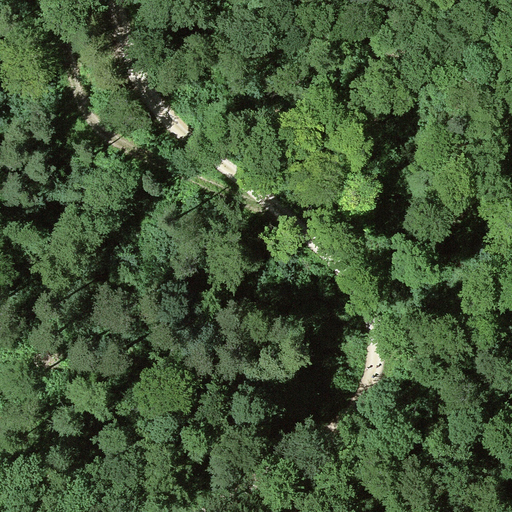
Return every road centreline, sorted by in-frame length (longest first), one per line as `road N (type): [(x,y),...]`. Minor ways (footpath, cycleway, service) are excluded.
road 1 (track): [(115,0),(143,91),(167,120),(281,210),(349,277),(373,314),(377,361),(354,413),(205,511)]
road 2 (track): [(48,0),(84,108),(102,131),(281,210)]
